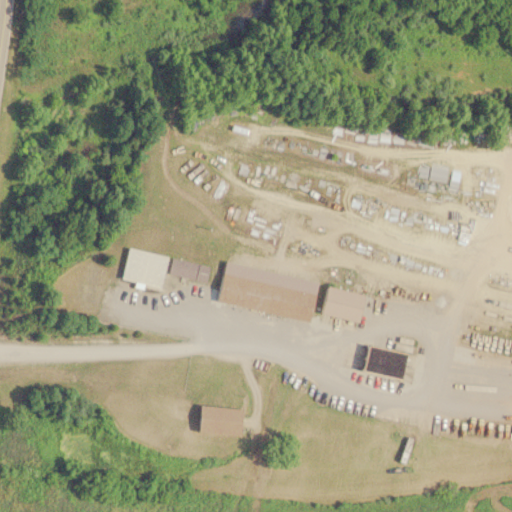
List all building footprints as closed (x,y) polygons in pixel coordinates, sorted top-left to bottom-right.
[(166,256),(126,247),(118,279),(159,288),(166,256)] [(204,282),(207,266),(170,257),(166,273),(204,282)] [(314,292),(220,273),(214,301),(308,320),(314,292)] [(317,313),(355,321),(361,294),(323,285),(317,313)] [(359,371),(399,378),(404,351),(363,344),(359,371)] [(237,435),(239,408),(197,405),(195,432),(237,435)]
